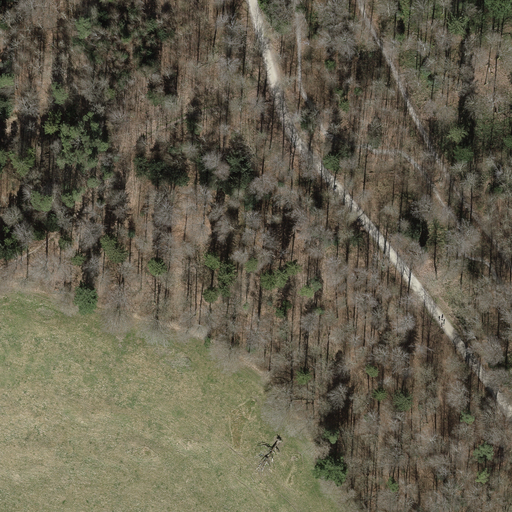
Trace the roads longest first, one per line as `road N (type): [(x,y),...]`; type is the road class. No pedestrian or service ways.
road 1 (track): [(252,0),(273,94),(306,152),(511,417)]
road 2 (track): [(511,266),(415,118),(360,0)]
